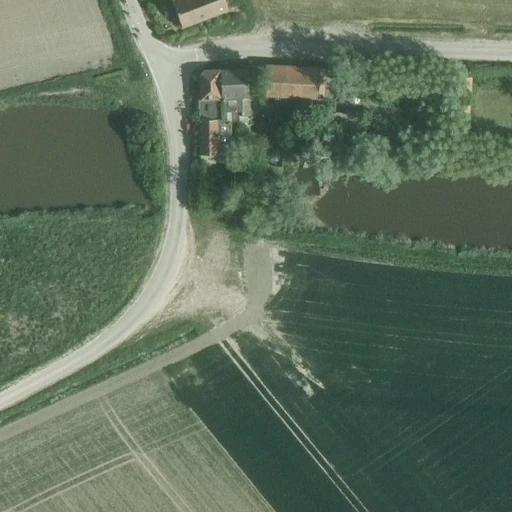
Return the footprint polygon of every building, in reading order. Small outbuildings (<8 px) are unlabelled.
[(171,0),(181,28),(227,11),(223,0),(171,0)] [(324,100),(325,69),(264,67),(263,98),(324,100)] [(249,134),(248,117),(249,117),(249,99),(247,99),(246,70),(219,71),(221,121),(228,121),(229,126),(238,126),(238,134),(249,134)] [(197,101),(199,166),(214,165),(214,160),(230,159),(229,126),(228,121),(221,121),(219,71),(205,71),(198,78),(199,101),(197,101)] [(466,123),(467,79),(452,79),(450,123),(466,123)] [(354,147),(354,114),(317,114),(317,131),(331,131),(331,147),(354,147)]
